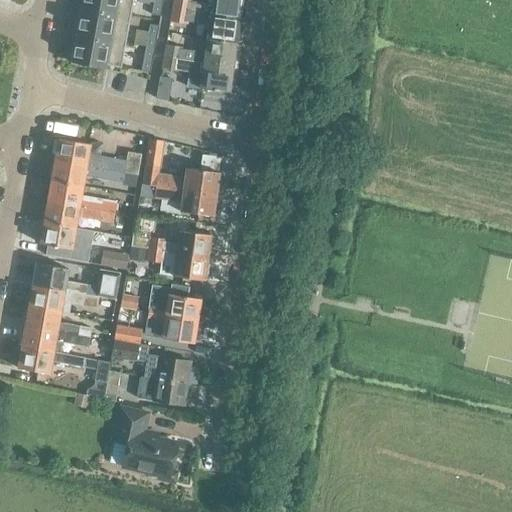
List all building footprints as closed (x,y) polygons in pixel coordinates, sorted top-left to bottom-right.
[(83,0),(82,7),(131,16),(133,0),(83,0)] [(163,0),(153,0),(151,14),(160,16),(163,0)] [(185,0),(172,0),(171,10),(240,20),(242,10),(246,9),(247,0),(213,0),(213,5),(190,1),(185,0)] [(82,7),(77,35),(126,43),(131,16),(82,7)] [(210,27),(208,39),(237,43),(241,42),(243,29),(239,28),(240,20),(171,10),(169,21),(185,24),(186,24),(210,27)] [(150,24),(146,48),(155,49),(159,26),(150,24)] [(126,43),(77,35),(72,63),(105,69),(106,65),(122,68),(126,43)] [(167,45),(164,57),(234,67),(235,56),(240,55),(241,46),(237,44),(237,43),(208,39),(206,52),(183,48),(167,45)] [(155,49),(146,48),(141,71),(150,73),(155,49)] [(234,67),(164,57),(162,68),(179,71),(203,74),(201,89),(230,93),(231,90),(235,89),(236,80),(232,77),(234,67)] [(172,79),(160,77),(156,98),(168,100),(172,79)] [(55,160),(125,173),(138,175),(142,154),(128,152),(126,161),(89,154),(90,144),(59,139),(55,160)] [(55,160),(52,180),(83,186),(85,176),(123,182),(125,173),(55,160)] [(147,163),(144,184),(216,194),(219,172),(187,168),(186,178),(158,174),(160,165),(147,163)] [(52,180),(48,202),(115,214),(117,202),(82,196),(83,186),(52,180)] [(216,194),(144,184),(142,183),(140,196),(182,202),(181,212),(213,216),(213,214),(217,213),(219,201),(215,199),(216,194)] [(48,202),(44,223),(76,228),(77,219),(113,226),(115,214),(48,202)] [(93,231),(76,228),(44,223),(43,230),(40,230),(38,240),(41,241),(40,244),(48,245),(47,255),(87,262),(93,231)] [(134,247),(148,249),(207,258),(208,248),(211,247),(212,240),(210,238),(210,235),(180,231),(178,244),(149,240),(149,241),(132,238),(131,247),(134,247)] [(131,247),(129,259),(146,262),(146,261),(148,249),(134,247),(131,247)] [(207,258),(148,249),(146,261),(161,263),(160,274),(203,280),(204,277),(206,276),(208,269),(205,267),(207,258)] [(103,252),(101,265),(126,268),(128,255),(103,252)] [(37,264),(33,285),(84,294),(86,285),(66,282),(69,269),(37,264)] [(100,270),(95,295),(101,297),(116,299),(121,274),(100,270)] [(33,285),(30,306),(61,311),(69,313),(71,303),(99,308),(101,297),(95,295),(84,294),(33,285)] [(152,285),(149,314),(197,321),(201,299),(170,295),(171,288),(152,285)] [(123,295),(120,308),(136,311),(138,298),(123,295)] [(30,306),(26,326),(91,338),(93,329),(59,323),(61,311),(30,306)] [(197,327),(197,321),(149,314),(145,336),(194,343),(195,340),(199,340),(201,327),(197,327)] [(20,344),(23,345),(22,348),(54,353),(56,341),(90,347),(91,338),(26,326),(25,333),(22,332),(20,344)] [(117,326),(114,340),(140,344),(142,330),(117,326)] [(114,340),(112,350),(111,357),(146,362),(147,355),(149,345),(140,344),(114,340)] [(98,361),(54,353),(22,348),(19,369),(50,374),(52,362),(97,370),(98,361)] [(146,362),(144,377),(188,384),(191,362),(147,355),(146,362)] [(98,361),(97,370),(94,385),(87,390),(87,395),(104,399),(109,372),(110,363),(98,361)] [(104,399),(115,401),(120,373),(109,372),(104,399)] [(188,384),(144,377),(141,377),(138,398),(184,406),(188,384)] [(89,396),(77,394),(75,405),(87,408),(89,396)] [(178,444),(144,436),(149,413),(121,407),(113,440),(108,463),(123,466),(159,475),(158,479),(175,482),(177,471),(172,470),(178,444)]
